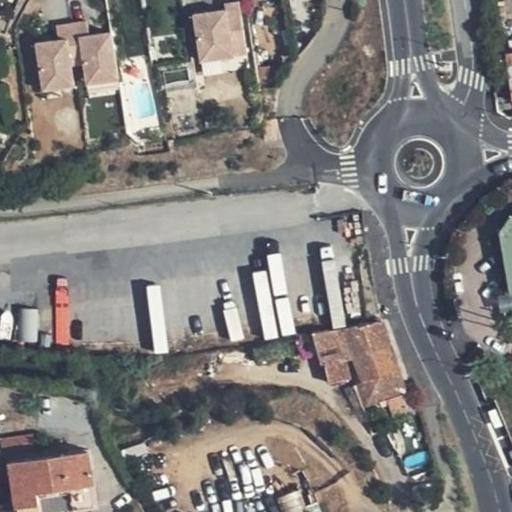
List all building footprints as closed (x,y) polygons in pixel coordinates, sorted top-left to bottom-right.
[(224,0),(225,2),(216,3),(217,11),(210,12),(208,4),(192,7),(200,54),(247,46),(239,0),(224,0)] [(216,3),(208,4),(210,12),(217,11),(216,3)] [(89,16),(59,20),(61,34),(62,42),(54,43),(52,36),(39,38),(46,85),(76,80),(73,60),(86,58),(89,78),(120,73),(113,26),(99,28),(101,36),(93,38),(91,29),(89,16)] [(99,28),(91,29),(93,38),(101,36),(99,28)] [(61,34),(52,36),(54,43),(62,42),(61,34)] [(502,230),(511,283),(511,290),(511,216),(511,217),(502,230)] [(508,321),(511,320),(511,290),(511,283),(502,285),(508,321)] [(368,403),(386,397),(403,392),(406,391),(386,322),(352,327),(365,379),(362,381),(368,403)] [(348,360),(343,328),(315,333),(325,364),(348,360)] [(386,397),(396,419),(412,414),(403,392),(386,397)] [(76,509),(98,506),(89,450),(13,462),(20,511),(40,511),(39,493),(73,488),(76,509)] [(73,488),(39,493),(40,511),(57,511),(76,509),(73,488)]
